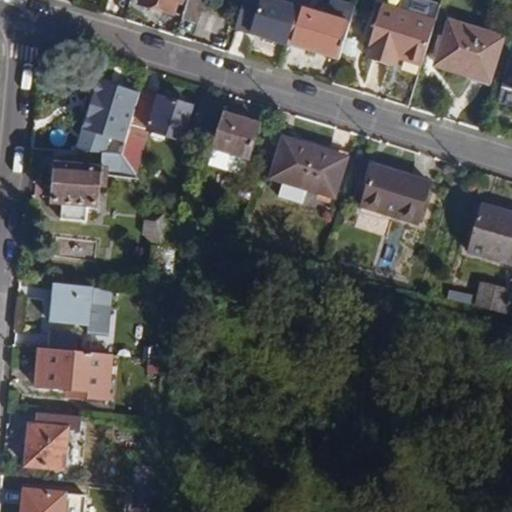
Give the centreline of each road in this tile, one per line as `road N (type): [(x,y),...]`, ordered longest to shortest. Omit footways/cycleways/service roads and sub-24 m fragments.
road 1 (residential): [(24,16),(511,162)]
road 2 (residential): [(24,16),(0,268)]
